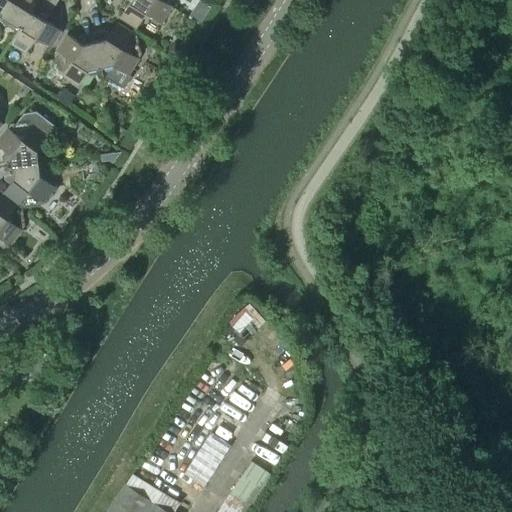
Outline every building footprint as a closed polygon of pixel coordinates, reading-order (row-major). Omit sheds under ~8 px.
[(7,0),(0,12),(0,14),(20,26),(20,27),(31,10),(32,11),(38,0),(7,0)] [(172,5),(164,0),(131,0),(121,16),(137,27),(144,16),(151,15),(162,21),(172,5)] [(203,22),(212,3),(205,0),(198,0),(191,15),(203,22)] [(62,29),(32,11),(31,10),(20,27),(20,26),(10,41),(27,52),(34,41),(40,39),(51,46),(62,29)] [(95,41),(101,67),(113,64),(109,72),(110,72),(111,75),(117,79),(121,78),(125,72),(128,74),(141,53),(137,35),(117,22),(107,38),(95,41)] [(101,67),(95,41),(84,43),(68,33),(54,54),(59,72),(79,85),(89,69),(101,67)] [(13,166),(39,163),(38,150),(56,126),(36,111),(23,113),(16,123),(11,123),(0,137),(0,144),(11,153),(13,166)] [(40,175),(39,163),(13,166),(14,178),(3,193),(23,208),(40,205),(55,186),(40,175)] [(25,225),(23,208),(3,193),(0,196),(0,235),(11,244),(25,225)] [(43,361),(40,358),(32,370),(42,377),(41,377),(40,380),(50,386),(61,370),(56,367),(61,359),(50,352),(43,361)] [(206,484),(232,442),(212,430),(186,472),(206,484)] [(253,459),(217,511),(242,511),(271,470),(253,459)] [(170,511),(125,483),(106,511),(170,511)]
